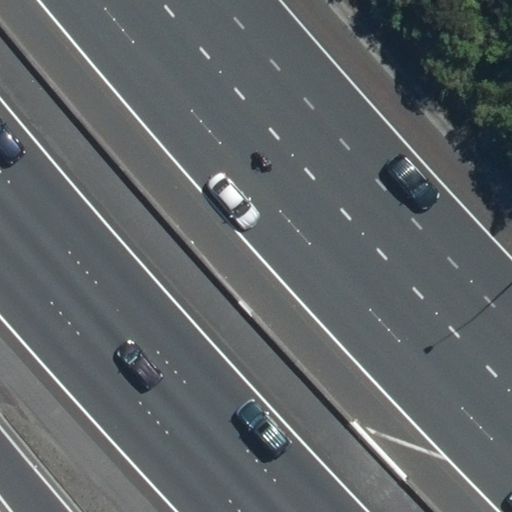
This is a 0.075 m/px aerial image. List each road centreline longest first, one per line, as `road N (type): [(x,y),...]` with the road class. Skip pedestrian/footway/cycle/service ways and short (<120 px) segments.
road 1 (motorway): [(98,0),(387,327),(511,449)]
road 2 (motorway): [(303,511),(0,171)]
